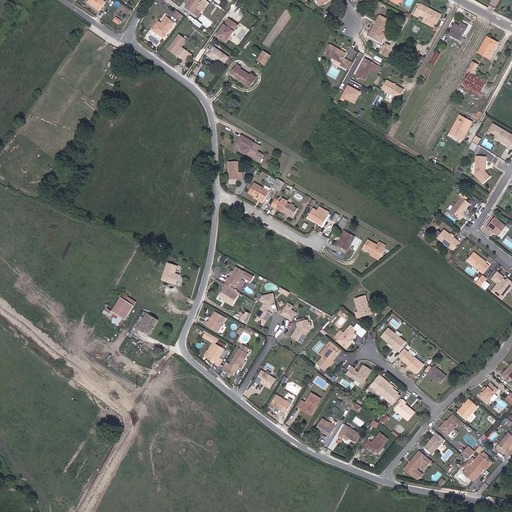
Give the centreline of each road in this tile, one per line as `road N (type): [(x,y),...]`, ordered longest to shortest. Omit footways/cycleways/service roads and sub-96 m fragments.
road 1 (tertiary): [(235,398),(189,359),(182,343),(208,263),(216,192)]
road 2 (tertiary): [(216,192),(205,102),(126,40)]
road 3 (tertiary): [(381,483),(317,457),(235,398)]
road 4 (tertiary): [(511,508),(381,483)]
